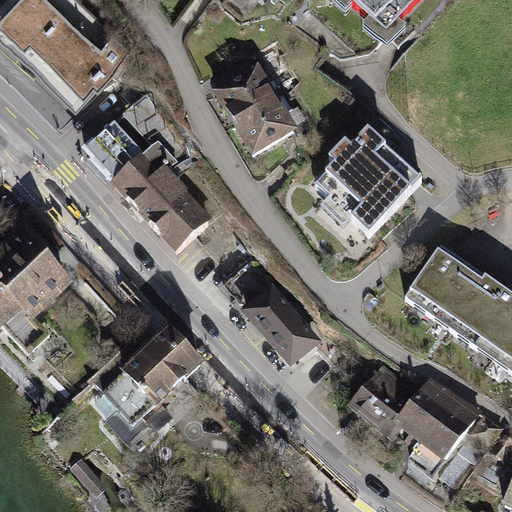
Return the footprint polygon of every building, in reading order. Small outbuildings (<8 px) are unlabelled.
[(0,0),(0,56),(59,113),(99,72),(23,0),(0,0)] [(350,0),(350,1),(348,0),(331,0),(329,2),(358,27),(368,18),(402,50),(448,0),(350,0)] [(265,79),(226,104),(266,165),(304,140),(265,79)] [(149,104),(88,157),(185,268),(225,233),(181,182),(192,173),(163,141),(174,132),(149,104)] [(422,187),(369,137),(353,154),(347,149),(330,167),(336,173),(318,191),(331,203),(322,213),(344,234),(352,225),(371,242),(422,187)] [(26,235),(0,260),(0,337),(6,344),(26,324),(40,338),(84,295),(26,235)] [(511,304),(432,250),(397,301),(511,382),(511,304)] [(253,267),(220,296),(289,372),(318,346),(274,297),(278,294),(253,267)] [(203,380),(172,346),(127,385),(133,393),(114,410),(124,423),(111,435),(134,463),(177,427),(164,413),(203,380)] [(403,393),(377,370),(344,407),(359,420),(379,437),(411,400),(403,393)] [(379,437),(436,481),(480,423),(427,384),(411,400),(379,437)] [(511,511),(511,473),(495,510),(500,511),(511,511)]
